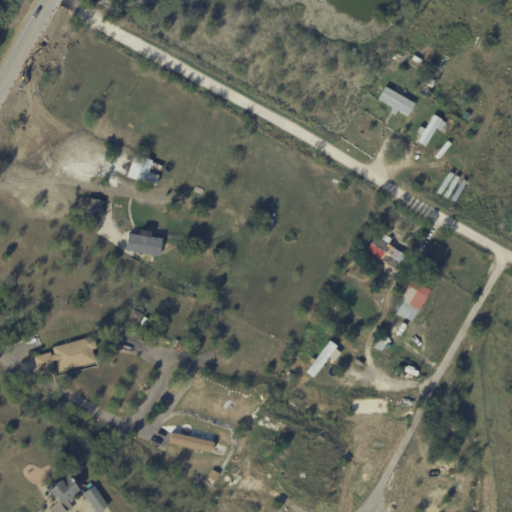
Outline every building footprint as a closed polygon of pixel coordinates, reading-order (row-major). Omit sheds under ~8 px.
[(429,80),(434,83),(432,88),(426,85),(429,80)] [(384,87),(414,104),(407,117),(397,111),(394,116),(389,113),(392,108),(377,100),(384,87)] [(110,89),(119,93),(102,135),(93,131),(110,89)] [(442,129),(440,132),(435,129),(424,147),(417,143),(422,136),(416,132),(420,127),(425,130),(433,116),(440,120),(440,121),(445,124),(442,129)] [(177,124),(183,127),(169,161),(162,158),(177,124)] [(463,138),(453,134),(455,129),(471,137),(469,142),(463,138)] [(482,132),(487,135),(483,142),(478,139),(482,132)] [(474,145),(479,148),(475,155),(470,151),(474,145)] [(104,202),(103,215),(99,215),(99,219),(82,217),(83,200),(104,202)] [(161,238),(143,235),(143,236),(127,233),(124,250),(158,256),(161,238)] [(389,240),(389,239),(408,251),(391,279),(363,261),(367,254),(365,252),(374,237),(386,245),(389,240)] [(396,306),(411,280),(434,294),(427,306),(423,303),(418,311),(408,305),(401,316),(392,311),(396,306)] [(142,315),(138,324),(128,319),(132,310),(142,315)] [(446,311),(454,318),(451,322),(442,315),(446,311)] [(144,318),(148,320),(145,327),(140,324),(143,318),(144,318)] [(52,369),(37,373),(33,358),(49,354),(49,357),(53,356),(51,349),(92,338),(95,349),(91,351),(94,363),(58,373),(55,361),(52,362),(54,368),(52,369)] [(329,342),(336,348),(334,350),(340,354),(333,364),(328,360),(313,378),(306,373),(312,365),(308,363),(311,359),(314,361),(329,342)] [(291,383),(298,387),(295,392),(288,388),(291,383)] [(167,442),(210,453),(213,442),(170,431),(167,442)] [(73,484),(77,490),(71,495),(76,500),(70,505),(73,510),(70,511),(49,511),(48,510),(57,504),(53,498),(52,499),(46,490),(51,486),(51,485),(58,479),(59,481),(67,476),(73,484)] [(106,506),(96,511),(94,511),(81,493),(92,486),(106,506)]
